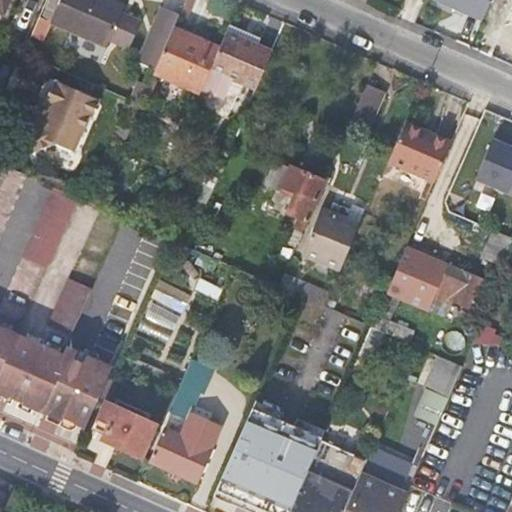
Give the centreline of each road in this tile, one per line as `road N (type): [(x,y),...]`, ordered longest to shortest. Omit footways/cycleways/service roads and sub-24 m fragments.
road 1 (residential): [(297,0),(511,93)]
road 2 (tertiary): [(0,451),(135,511)]
